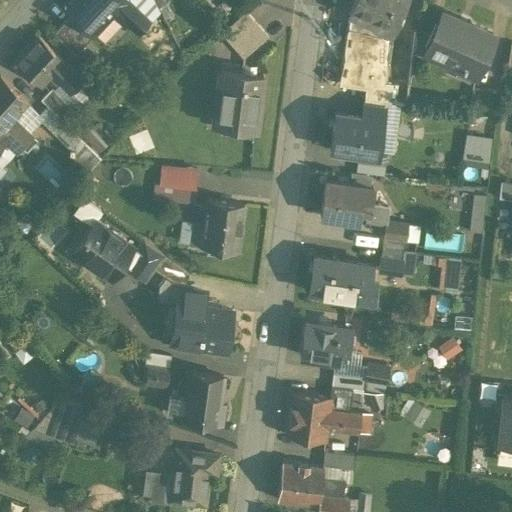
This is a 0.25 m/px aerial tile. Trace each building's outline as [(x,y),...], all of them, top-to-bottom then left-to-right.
[(130,0),(67,0),(62,6),(69,13),(90,34),(112,11),(134,33),(149,18),(130,0)] [(405,0),(352,0),(348,10),(348,11),(338,82),(365,86),(363,102),(384,105),(384,101),(407,104),(412,59),(416,23),(398,15),(405,0)] [(492,33),(441,10),(433,30),(425,48),(427,49),(475,71),(492,33)] [(265,36),(244,11),(219,32),(241,57),(265,36)] [(69,13),(51,30),(73,52),(90,34),(69,13)] [(433,30),(416,23),(412,59),(425,60),(427,49),(425,48),(433,30)] [(63,60),(39,36),(16,60),(40,83),(50,74),(63,60)] [(63,60),(50,74),(69,92),(82,78),(63,60)] [(262,76),(220,70),(212,123),(254,129),(262,76)] [(0,76),(0,75),(0,128),(13,115),(26,101),(0,76)] [(498,88),(472,85),(469,111),(495,114),(498,88)] [(73,108),(51,87),(40,98),(47,105),(62,120),(73,108)] [(384,105),(363,102),(361,114),(383,117),(384,105)] [(62,120),(47,105),(37,115),(70,148),(80,137),(62,120)] [(361,114),(334,110),(329,146),(377,153),(383,117),(361,114)] [(13,115),(0,128),(0,132),(16,147),(31,132),(13,115)] [(100,147),(113,136),(99,119),(86,130),(100,147)] [(469,129),(466,155),(492,158),(495,132),(469,129)] [(0,144),(5,138),(16,148),(16,147),(0,132),(0,144)] [(371,183),(325,177),(320,211),(358,216),(359,207),(367,208),(371,183)] [(195,187),(163,183),(161,199),(193,204),(195,187)] [(472,225),(484,227),(489,191),(477,190),(472,225)] [(241,204),(204,199),(201,221),(191,220),(188,242),(239,248),(241,230),(238,230),(241,204)] [(407,222),(385,219),(383,235),(405,238),(407,222)] [(129,246),(96,222),(76,250),(109,273),(129,246)] [(405,238),(383,235),(382,245),(404,248),(405,238)] [(404,248),(382,245),(380,256),(402,259),(402,257),(404,248)] [(414,249),(404,248),(402,257),(413,259),(414,249)] [(190,271),(163,253),(154,267),(180,285),(190,271)] [(353,259),(313,253),(308,288),(347,294),(348,294),(366,297),(371,262),(353,260),(353,259)] [(465,286),(465,254),(450,254),(449,286),(465,286)] [(380,256),(378,270),(400,273),(402,259),(380,256)] [(231,307),(175,300),(174,303),(179,304),(174,340),(169,339),(169,341),(226,350),(231,307)] [(351,325),(304,318),(298,352),(336,358),(338,348),(347,349),(351,325)] [(170,353),(147,350),(144,365),(146,365),(168,367),(170,353)] [(388,365),(366,361),(364,374),(363,377),(385,381),(388,365)] [(82,385),(95,390),(79,434),(96,441),(112,398),(98,393),(106,371),(89,365),(82,385)] [(168,367),(146,365),(143,382),(166,386),(168,367)] [(358,373),(332,370),(331,384),(356,387),(358,373)] [(224,375),(187,371),(184,394),(181,415),(180,418),(222,424),(225,404),(220,403),(224,375)] [(385,381),(363,377),(364,374),(358,373),(356,387),(383,391),(385,381)] [(89,393),(69,385),(44,413),(76,424),(89,393)] [(330,395),(292,390),(287,433),(325,438),(326,425),(329,406),(330,395)] [(184,394),(174,392),(171,413),(181,415),(184,394)] [(511,394),(503,393),(498,441),(511,442),(511,394)] [(417,395),(408,411),(424,420),(433,404),(417,395)] [(368,411),(329,406),(326,425),(366,430),(368,411)] [(217,453),(159,445),(156,469),(172,471),(169,496),(170,496),(187,499),(188,497),(202,499),(202,501),(204,501),(208,470),(215,471),(217,453)] [(324,464),(283,459),(278,496),(319,502),(321,492),(324,464)] [(156,469),(149,468),(145,498),(170,501),(170,496),(169,496),(172,471),(156,469)] [(355,511),(357,497),(321,492),(319,502),(318,511),(319,511),(355,511)]
